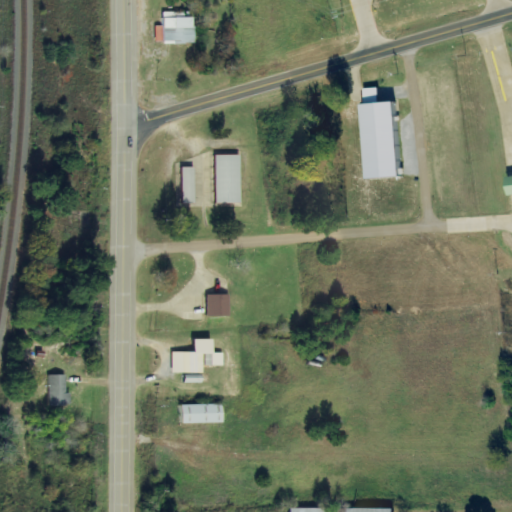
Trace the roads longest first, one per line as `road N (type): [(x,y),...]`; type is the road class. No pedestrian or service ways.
road 1 (residential): [(402,46),(426,229),(124,255)]
road 2 (tertiary): [(126,130),(511,13)]
road 3 (secondary): [(121,511),(126,130)]
road 4 (secondary): [(126,130),(122,0)]
